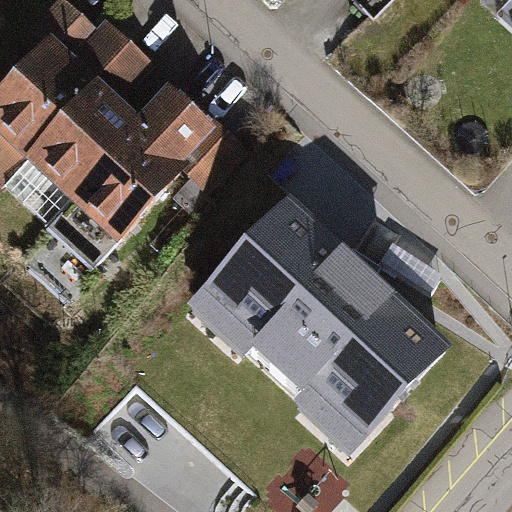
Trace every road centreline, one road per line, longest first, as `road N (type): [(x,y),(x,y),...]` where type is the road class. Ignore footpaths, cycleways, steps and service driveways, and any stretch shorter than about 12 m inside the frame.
road 1 (residential): [(511,275),(217,0)]
road 2 (residential): [(0,409),(133,511)]
